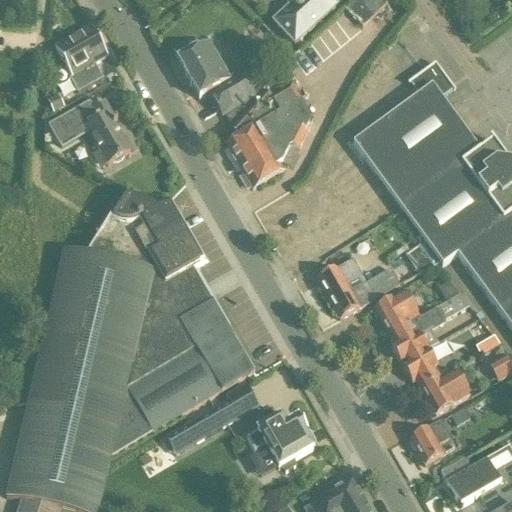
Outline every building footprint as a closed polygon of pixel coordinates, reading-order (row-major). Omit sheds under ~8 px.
[(297,0),(271,25),(294,50),(339,9),(333,1),(333,0),(297,0)] [(362,31),(389,5),(384,0),(357,0),(345,13),(362,31)] [(72,81),(107,61),(90,31),(55,51),(72,81)] [(232,132),(251,107),(249,104),(254,100),(236,70),(226,76),(209,46),(195,54),(191,46),(174,55),(179,64),(177,64),(199,102),(209,96),(224,123),(226,121),(232,132)] [(391,79),(404,57),(391,50),(378,71),(391,79)] [(457,259),(511,334),(511,171),(493,145),(480,155),(441,102),(454,93),(435,67),(425,74),(409,86),(419,99),(353,147),(399,211),(407,221),(439,264),(443,270),(457,259)] [(251,107),(232,132),(233,133),(221,140),(238,168),(253,194),(283,176),(279,170),(282,168),(289,171),(297,155),(299,156),(314,126),(284,76),(263,93),(265,96),(253,109),(251,107)] [(53,109),(72,98),(64,83),(44,93),(53,109)] [(102,172),(129,156),(113,128),(116,126),(104,104),(91,111),(97,122),(85,129),(99,154),(94,157),(102,172)] [(72,169),(78,156),(67,150),(59,136),(45,136),(44,155),(72,169)] [(80,188),(86,177),(53,161),(48,172),(80,188)] [(156,213),(125,197),(109,224),(87,261),(63,256),(6,501),(54,511),(98,511),(111,462),(151,438),(152,438),(221,397),(254,377),(229,333),(222,322),(213,305),(213,304),(212,303),(210,303),(200,285),(192,274),(199,270),(198,269),(165,210),(164,211),(163,210),(156,213)] [(419,277),(432,269),(428,263),(429,262),(419,248),(405,258),(419,277)] [(364,290),(350,266),(336,274),(336,273),(317,283),(340,324),(371,306),(362,290),(364,290)] [(218,300),(250,289),(245,274),(213,285),(218,300)] [(446,306),(459,298),(449,285),(438,292),(446,306)] [(419,321),(404,296),(374,313),(389,338),(419,321)] [(401,369),(428,353),(438,347),(431,335),(445,328),(446,324),(468,311),(459,298),(446,306),(419,321),(389,338),(394,348),(390,350),(401,369)] [(480,359),(496,350),(498,348),(494,340),(476,351),(480,359)] [(439,383),(439,382),(432,371),(437,368),(428,353),(401,369),(411,387),(416,385),(421,394),(439,383)] [(505,361),(488,370),(496,384),(511,375),(511,368),(507,359),(505,361)] [(439,383),(421,394),(436,420),(470,400),(455,373),(439,382),(439,383)] [(456,430),(470,422),(465,412),(451,420),(456,430)] [(284,432),(279,424),(247,442),(255,456),(265,450),(278,473),(280,472),(285,478),(296,471),(294,464),(311,454),(314,447),(309,438),(304,438),(296,425),(284,432)] [(425,470),(443,459),(437,450),(450,443),(440,426),(409,443),(425,470)] [(485,511),(511,496),(511,465),(493,476),(486,464),(446,487),(460,511),(479,501),(485,511)] [(367,511),(351,484),(309,509),(311,511),(367,511)] [(511,511),(511,496),(485,511),(511,511)]
